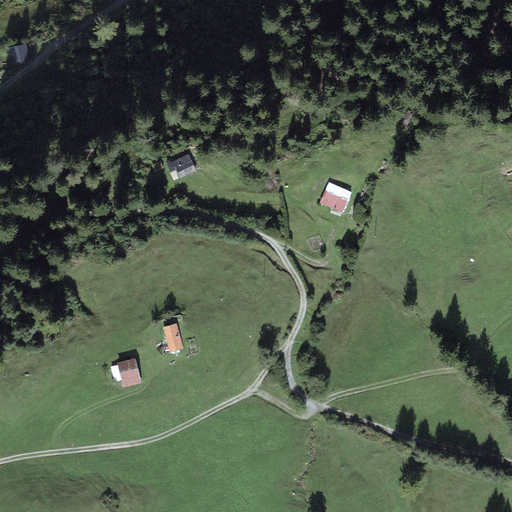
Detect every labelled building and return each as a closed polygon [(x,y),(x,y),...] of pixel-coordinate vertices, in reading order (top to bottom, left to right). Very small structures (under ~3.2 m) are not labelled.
[(27,44),(8,48),(11,65),(30,61),(27,44)] [(190,156),(173,163),(180,180),(197,173),(190,156)] [(352,196),(329,187),(321,206),(345,215),(352,196)] [(179,324),(165,327),(170,351),(184,349),(179,324)] [(137,360),(119,364),(125,387),(143,382),(137,360)]
